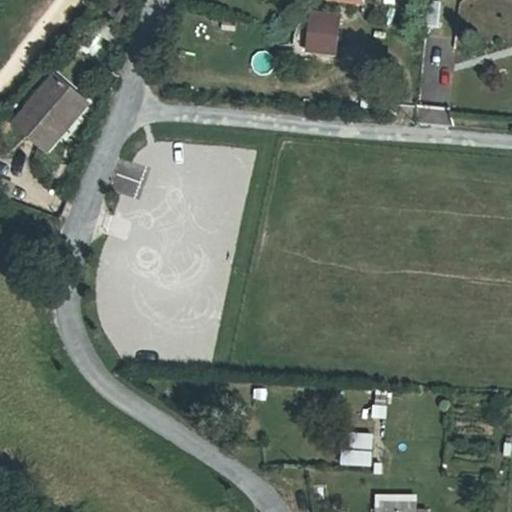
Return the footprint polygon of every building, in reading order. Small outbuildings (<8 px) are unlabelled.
[(364,0),(363,7),(380,9),(381,0),(364,0)] [(334,56),(339,18),(314,15),(309,53),(334,56)] [(507,31),(508,20),(490,17),(488,28),(507,31)] [(51,153),(62,140),(58,136),(87,103),(57,77),(17,124),(51,153)] [(91,106),(87,103),(58,136),(62,140),(91,106)] [(422,124),(448,125),(448,107),(422,107),(422,124)] [(376,420),(390,420),(390,395),(377,395),(376,420)] [(374,468),(375,435),(346,433),(344,466),(374,468)] [(417,503),(379,502),(378,511),(429,511),(417,511),(417,503)]
